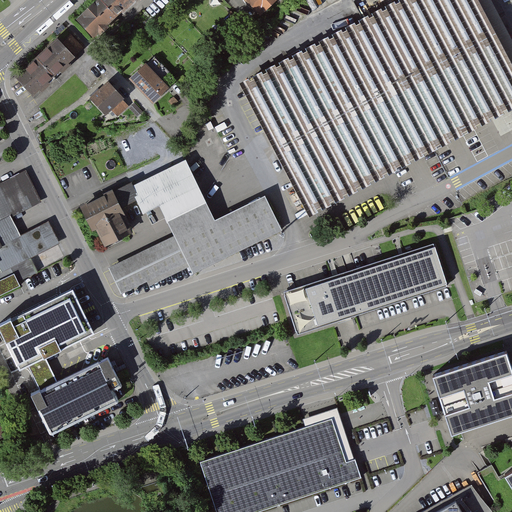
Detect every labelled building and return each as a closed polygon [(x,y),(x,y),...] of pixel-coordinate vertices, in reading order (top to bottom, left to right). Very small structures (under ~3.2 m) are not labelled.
[(97,0),(75,21),(94,42),(141,0),(97,0)] [(511,57),(482,0),(389,0),(243,75),(311,206),(511,102),(511,57)] [(283,0),(249,0),(266,17),(283,0)] [(57,41),(16,78),(36,101),(77,63),(57,41)] [(148,63),(131,79),(155,104),(172,88),(148,63)] [(110,83),(91,100),(108,119),(113,114),(118,119),(128,109),(122,103),(126,100),(110,83)] [(145,112),(137,103),(132,108),(140,117),(145,112)] [(179,237),(113,268),(125,293),(192,262),(197,274),(285,233),(269,198),(221,221),(191,158),(132,185),(147,216),(165,208),(179,237)] [(0,294),(20,284),(19,282),(39,272),(30,256),(60,241),(24,170),(0,182),(0,294)] [(115,191),(84,207),(105,247),(132,233),(124,217),(128,215),(115,191)] [(438,244),(290,292),(303,332),(451,284),(438,244)] [(74,287),(2,322),(36,390),(31,392),(51,433),(118,400),(98,361),(53,381),(41,357),(95,331),(74,287)] [(452,434),(511,414),(511,366),(507,351),(432,375),(452,434)] [(303,417),(306,425),(331,417),(346,461),(355,458),(337,406),(303,417)] [(217,511),(255,511),(360,478),(361,477),(355,458),(346,461),(338,437),(331,417),(306,425),(200,460),(217,511)] [(461,511),(455,501),(436,511),(461,511)]
